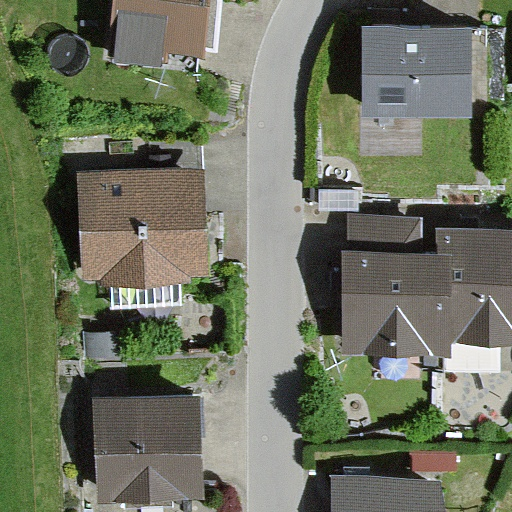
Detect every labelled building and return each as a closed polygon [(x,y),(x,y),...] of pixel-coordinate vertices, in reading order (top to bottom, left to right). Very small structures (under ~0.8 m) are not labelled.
[(103,0),(100,65),(190,70),(194,0),(103,0)] [(345,32),(348,115),(454,111),(451,28),(345,32)] [(72,175),(77,284),(197,279),(191,169),(72,175)] [(350,250),(350,359),(461,359),(461,337),(511,337),(511,232),(438,233),(438,250),(350,250)] [(95,404),(99,508),(198,503),(194,399),(95,404)] [(329,489),(329,511),(437,511),(436,486),(329,489)]
